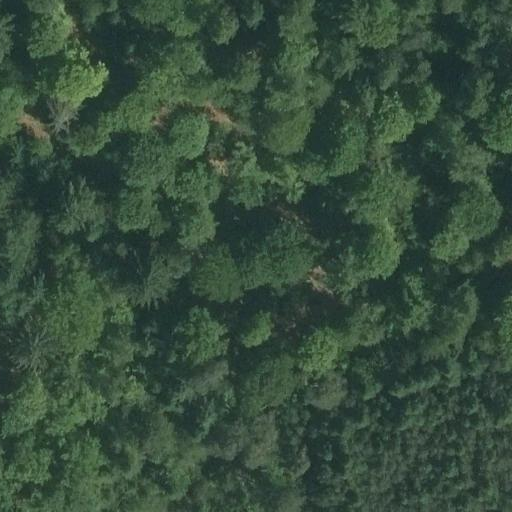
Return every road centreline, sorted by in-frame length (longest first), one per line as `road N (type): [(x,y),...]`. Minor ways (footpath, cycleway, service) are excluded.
road 1 (track): [(234,215),(238,449),(268,511)]
road 2 (track): [(234,215),(32,131),(0,127)]
road 3 (track): [(360,0),(330,67),(234,215)]
